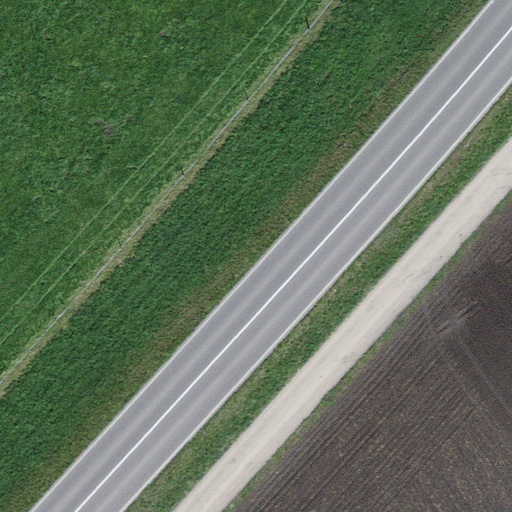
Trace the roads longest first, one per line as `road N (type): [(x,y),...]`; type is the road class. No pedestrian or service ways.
road 1 (secondary): [(511,18),(290,285),(82,511)]
road 2 (track): [(511,169),(200,511)]
